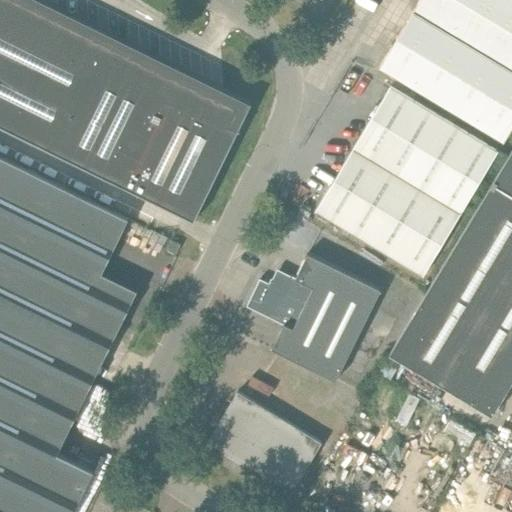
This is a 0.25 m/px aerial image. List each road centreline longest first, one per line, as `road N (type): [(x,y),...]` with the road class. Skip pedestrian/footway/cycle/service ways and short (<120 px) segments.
road 1 (residential): [(227,511),(155,466),(138,444),(148,392),(289,101),(281,47),(213,0)]
road 2 (unknown): [(0,138),(222,248)]
road 3 (unknown): [(289,73),(347,45),(383,0)]
